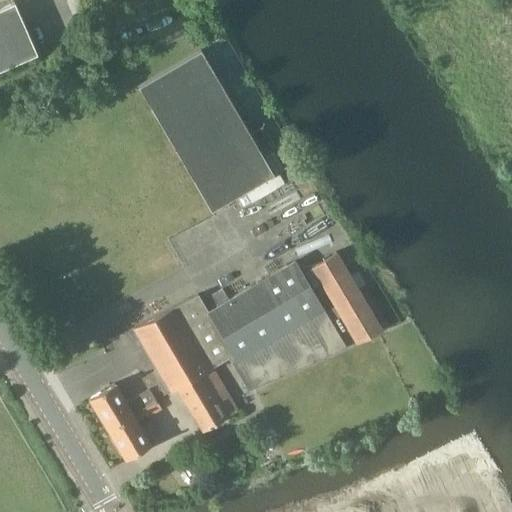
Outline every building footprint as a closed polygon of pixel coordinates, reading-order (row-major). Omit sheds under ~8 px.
[(0,69),(37,53),(13,0),(12,0),(0,5),(0,69)] [(200,49),(138,85),(176,151),(211,210),(286,166),(263,124),(250,132),(238,113),(200,49)] [(288,264),(230,299),(223,287),(201,300),(198,294),(128,330),(135,341),(138,339),(156,370),(143,378),(156,398),(167,392),(211,364),(228,355),(248,389),(346,346),(382,331),(383,330),(360,293),(358,289),(366,284),(358,270),(350,276),(336,252),(312,266),(350,330),(340,335),(297,264),(288,264)] [(238,410),(211,364),(167,392),(177,409),(186,403),(202,431),(238,410)] [(89,398),(107,427),(156,398),(143,378),(142,378),(148,388),(125,402),(114,383),(89,398)] [(161,407),(156,398),(107,427),(126,459),(150,444),(136,419),(146,413),(148,415),(161,407)] [(481,511),(457,468),(386,507),(388,511),(481,511)]
